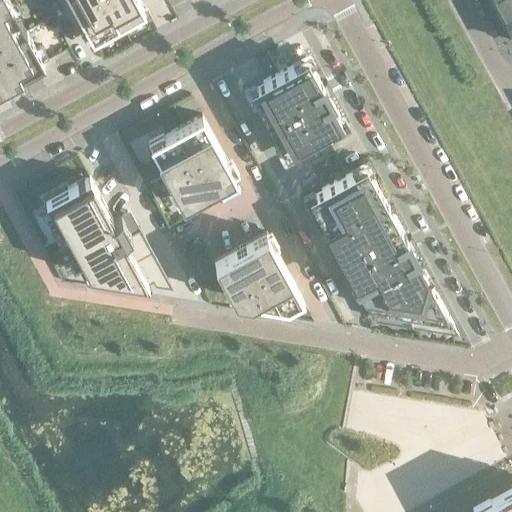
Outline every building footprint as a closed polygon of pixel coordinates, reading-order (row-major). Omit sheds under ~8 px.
[(0,0),(0,85),(20,74),(20,73),(43,61),(42,60),(47,57),(40,45),(35,48),(25,29),(16,14),(21,11),(14,0),(12,0),(10,2),(9,1),(10,1),(9,0),(0,0)] [(70,0),(91,38),(144,9),(139,0),(70,0)] [(511,0),(501,0),(509,12),(511,10),(511,0)] [(249,88),(284,153),(342,122),(329,96),(327,93),(322,85),(323,85),(321,81),(320,82),(307,57),(249,88)] [(234,174),(201,114),(149,143),(181,203),(203,191),(203,190),(212,185),(213,186),(234,174)] [(307,195),(374,317),(457,331),(413,251),(414,251),(412,247),(411,248),(407,240),(407,239),(406,236),(405,236),(365,164),(307,195)] [(89,176),(45,200),(59,226),(63,224),(69,236),(65,238),(72,249),(76,247),(82,259),(78,261),(85,274),(148,284),(147,283),(152,280),(154,285),(172,288),(139,228),(136,229),(126,211),(121,214),(120,214),(112,218),(89,176)] [(235,249),(213,260),(234,298),(286,307),(302,298),(266,232),(244,243),(245,244),(235,249)] [(476,501),(471,504),(475,511),(474,511),(511,511),(511,481),(493,492),(476,501)]
